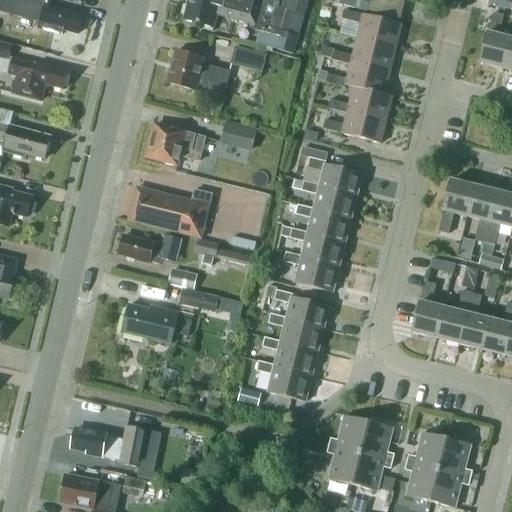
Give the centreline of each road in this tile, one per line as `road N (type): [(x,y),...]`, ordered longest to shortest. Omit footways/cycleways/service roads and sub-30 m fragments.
road 1 (tertiary): [(16,511),(138,0)]
road 2 (residential): [(503,403),(486,386),(401,365),(382,336),(461,0)]
